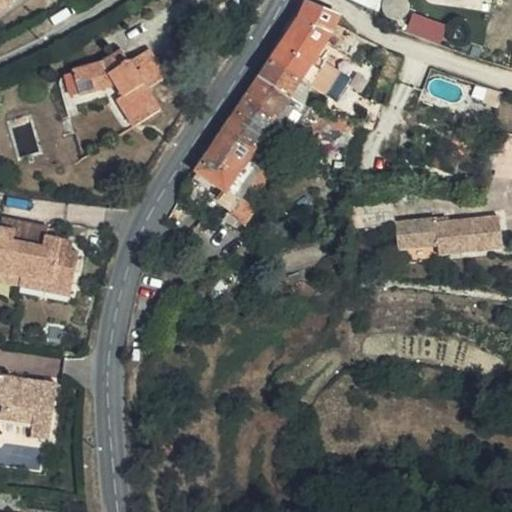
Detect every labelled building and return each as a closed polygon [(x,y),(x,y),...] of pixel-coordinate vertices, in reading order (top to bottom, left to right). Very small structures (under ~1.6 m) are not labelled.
[(0,0),(0,9),(12,0),(0,0)] [(300,22),(276,57),(303,75),(305,72),(310,64),(319,71),(328,57),(320,52),(325,45),(339,52),(346,41),(343,39),(346,32),(336,26),(338,18),(307,3),(300,22)] [(147,89),(165,79),(149,52),(131,62),(125,54),(101,67),(74,76),(80,97),(115,87),(124,98),(118,103),(133,127),(160,112),(147,89)] [(390,54),(383,71),(413,82),(419,65),(390,54)] [(303,75),(276,57),(261,79),(287,96),(303,75)] [(305,72),(303,75),(287,96),(304,106),(310,88),(316,80),(305,72)] [(287,96),(261,79),(197,174),(224,191),(260,137),(268,125),(287,96)] [(304,106),(287,96),(268,125),(290,139),(301,120),(301,119),(301,118),(300,117),(300,116),(301,114),(301,113),(301,112),(301,111),(302,110),(302,109),(304,106)] [(327,127),(369,125),(369,116),(328,115),(327,127)] [(501,147),(490,145),(485,171),(497,174),(497,179),(511,182),(511,136),(503,134),(501,147)] [(197,174),(190,184),(233,211),(275,146),(260,137),(224,191),(197,174)] [(394,205),(363,206),(365,228),(396,227),(394,205)] [(30,225),(31,217),(17,215),(15,223),(30,225)] [(67,249),(70,232),(57,230),(59,222),(31,217),(30,225),(15,223),(0,220),(0,250),(12,252),(9,269),(46,275),(79,280),(83,251),(79,251),(67,249)] [(435,221),(396,227),(400,256),(439,251),(440,259),(502,250),(498,222),(436,231),(435,221)] [(81,234),(70,232),(67,249),(79,251),(81,234)] [(12,252),(0,250),(0,267),(9,269),(12,252)] [(402,269),(441,263),(440,259),(439,251),(400,256),(402,269)] [(79,280),(46,275),(44,287),(77,292),(79,280)] [(0,408),(58,416),(63,382),(0,374),(0,408)] [(0,408),(0,427),(2,416),(34,421),(33,431),(56,435),(58,416),(0,408)]
